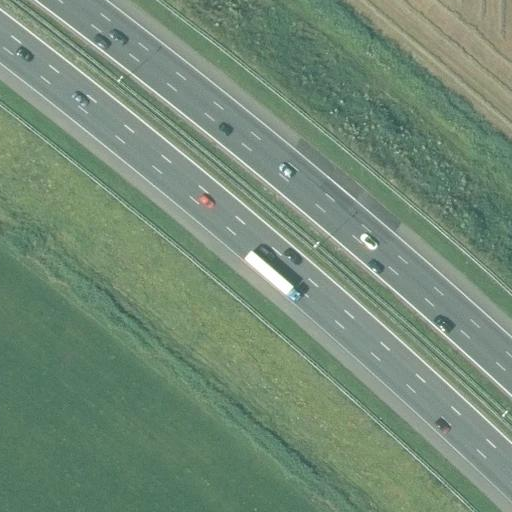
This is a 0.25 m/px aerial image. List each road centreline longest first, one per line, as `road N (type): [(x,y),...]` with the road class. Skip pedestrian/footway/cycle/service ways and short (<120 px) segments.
road 1 (motorway): [(0,42),(178,182),(511,478)]
road 2 (motorway): [(511,370),(235,128),(68,0)]
